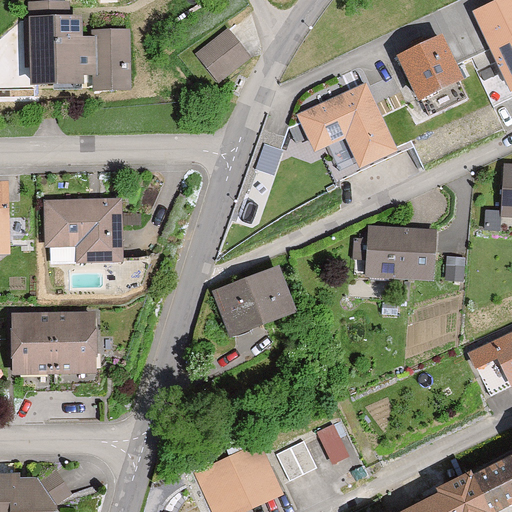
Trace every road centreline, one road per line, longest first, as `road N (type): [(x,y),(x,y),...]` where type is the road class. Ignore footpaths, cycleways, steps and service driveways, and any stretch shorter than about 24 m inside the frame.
road 1 (residential): [(511,137),(196,281)]
road 2 (residential): [(233,158),(201,149),(0,155)]
road 3 (residential): [(317,511),(511,419)]
road 4 (tertiary): [(196,281),(140,447)]
road 5 (residential): [(140,447),(0,441)]
road 6 (tertiary): [(233,158),(196,281)]
road 7 (tertiary): [(280,41),(233,158)]
